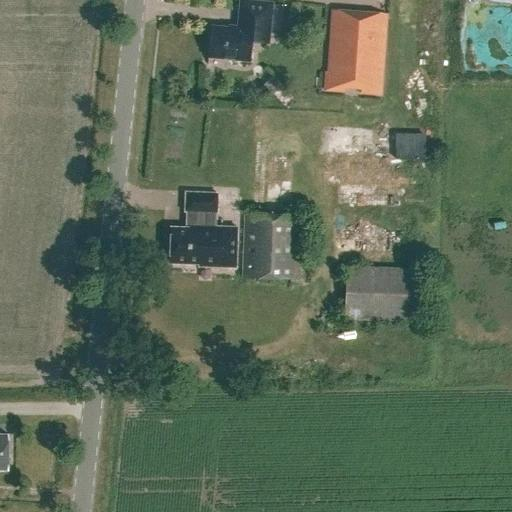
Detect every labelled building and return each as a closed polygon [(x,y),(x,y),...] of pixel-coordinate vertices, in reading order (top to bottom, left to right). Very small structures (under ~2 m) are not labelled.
[(272,5),(243,2),(240,31),(212,29),(209,59),(249,63),(251,44),(268,45),(272,5)] [(380,95),(385,16),(370,14),(369,30),(338,28),(334,74),(326,74),(325,91),(344,93),(344,87),(361,89),(360,94),(380,95)] [(274,78),(264,87),(273,96),(282,87),(274,78)] [(165,242),(165,250),(168,252),(169,253),(169,263),(169,264),(198,265),(199,265),(199,267),(199,269),(236,270),(236,252),(237,229),(216,229),(216,228),(217,215),(218,215),(218,193),(184,193),(183,214),(187,214),(186,228),(170,228),(169,239),(165,242)] [(244,218),(243,280),(308,282),(308,262),(309,231),(309,219),(244,218)] [(424,328),(426,276),(348,274),(347,325),(424,328)]
